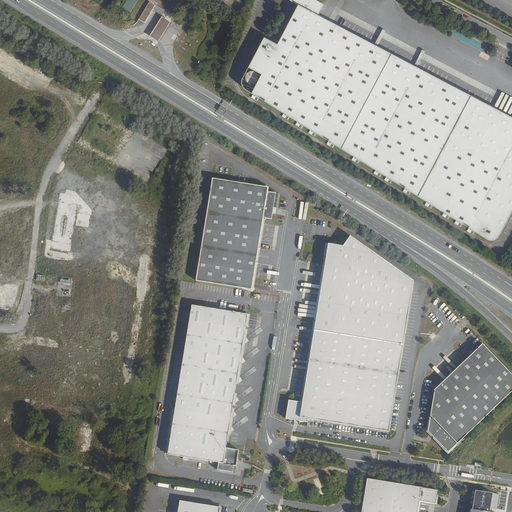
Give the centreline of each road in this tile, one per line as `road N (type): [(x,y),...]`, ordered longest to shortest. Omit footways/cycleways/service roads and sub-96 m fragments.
road 1 (primary): [(504,281),(46,0)]
road 2 (primary): [(13,0),(383,230)]
road 3 (unclassified): [(0,328),(21,326),(27,315),(40,197),(106,85)]
road 4 (unclassified): [(354,454),(282,442),(269,458),(270,500),(336,509),(347,500),(351,473)]
road 5 (primary): [(383,230),(511,339)]
road 6 (unclassified): [(511,480),(354,454)]
road 7 (primary): [(383,230),(511,310)]
road 8 (unknown): [(489,70),(381,15)]
